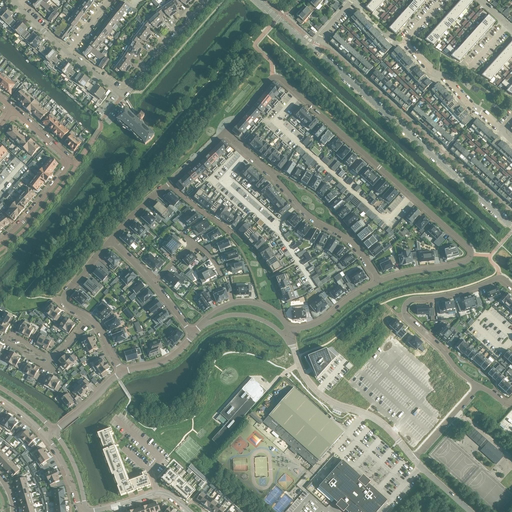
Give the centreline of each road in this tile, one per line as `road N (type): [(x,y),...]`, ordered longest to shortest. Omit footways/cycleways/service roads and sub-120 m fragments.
road 1 (tertiary): [(511,227),(310,48)]
road 2 (residential): [(410,195),(387,220),(359,198),(274,120),(297,94)]
road 3 (residential): [(511,286),(498,277),(410,299),(403,308),(468,379)]
road 4 (residential): [(413,460),(373,418),(317,392),(287,334)]
road 5 (residential): [(0,242),(68,165),(12,108)]
road 6 (residential): [(499,130),(407,42),(441,0)]
road 7 (residential): [(109,240),(224,132)]
road 8 (residential): [(297,94),(410,195)]
road 9 (residential): [(209,0),(122,94)]
